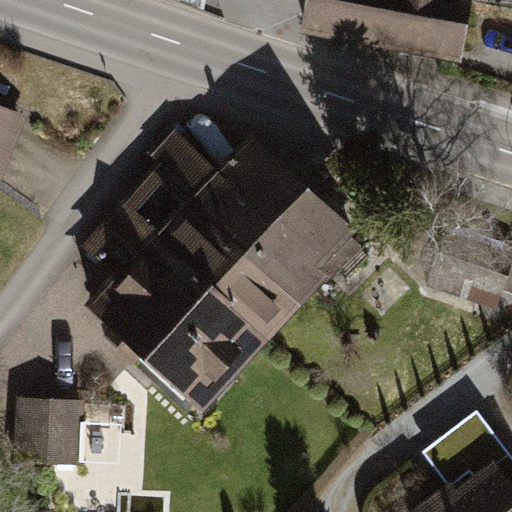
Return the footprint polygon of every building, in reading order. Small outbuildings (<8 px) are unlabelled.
[(511,0),(309,0),(306,23),(459,51),(468,1),(511,8),(511,0)] [(0,103),(0,177),(26,114),(0,103)] [(219,172),(185,141),(89,245),(114,268),(88,297),(203,403),(359,236),(251,137),(219,172)] [(84,397),(16,394),(13,459),(81,462),(84,397)] [(447,487),(415,511),(511,511),(511,457),(472,407),(418,450),(447,487)]
